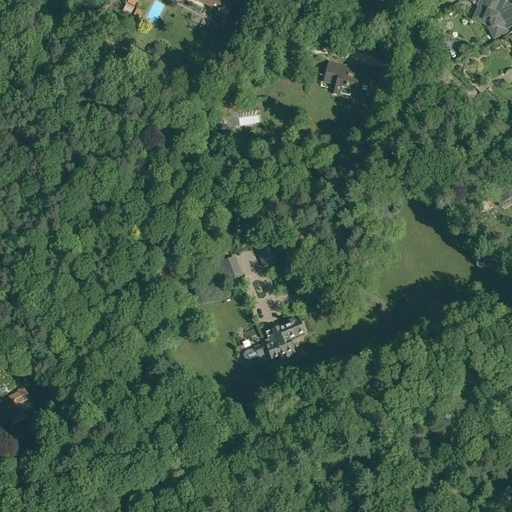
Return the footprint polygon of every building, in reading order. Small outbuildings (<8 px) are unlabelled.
[(216,14),(225,19),(234,1),(231,0),(189,0),(216,13),(216,14)] [(506,0),(479,0),(476,6),(478,7),(473,19),(483,24),(484,20),(489,22),(488,23),(490,24),(490,23),(492,28),(489,29),(494,39),(506,33),(504,30),(511,25),(511,4),(503,9),(506,0)] [(134,9),(127,5),(123,12),(130,16),(134,9)] [(141,12),(137,10),(133,16),(138,18),(141,12)] [(249,37),(256,42),(260,35),(254,30),(249,37)] [(237,50),(242,55),(247,51),(243,46),(237,50)] [(329,62),(325,78),(337,81),(336,86),(334,93),(353,98),(354,92),(368,95),(373,75),(355,70),(350,73),(344,72),(346,66),(329,62)] [(407,82),(398,94),(404,98),(413,87),(407,82)] [(268,127),(251,130),(252,140),(269,138),(268,127)] [(505,187),(492,195),(499,206),(511,198),(507,190),(505,187)] [(256,249),(263,268),(279,262),(272,243),(256,249)] [(219,262),(226,282),(243,276),(235,256),(219,262)] [(245,360),(249,361),(258,357),(268,353),(270,359),(285,353),(287,357),(295,353),(289,339),(304,332),(304,331),(305,329),(303,324),(301,324),(300,321),(296,323),(295,318),(282,323),(283,326),(266,333),(264,329),(258,331),(264,344),(254,348),(254,349),(245,352),(243,356),(245,360)] [(298,354),(314,348),(308,333),(293,339),(298,354)] [(16,392),(17,394),(5,400),(13,416),(21,413),(17,405),(29,400),(24,388),(16,392)] [(18,418),(24,436),(32,433),(26,415),(18,418)]
